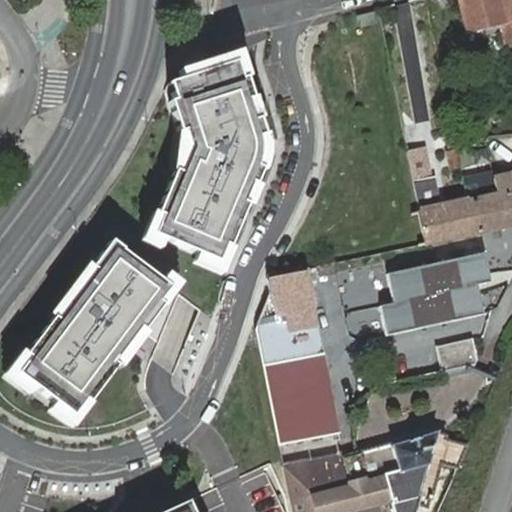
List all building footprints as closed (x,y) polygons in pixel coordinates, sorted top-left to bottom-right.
[(507,32),(498,0),(458,0),(470,42),(477,40),(474,31),(497,25),(500,34),(498,34),(500,44),(509,43),(507,32)] [(511,0),(498,0),(507,32),(509,43),(509,46),(511,45),(511,0)] [(477,40),(498,34),(500,34),(497,25),(474,31),(477,40)] [(180,81),(234,64),(240,81),(245,80),(248,79),(240,53),(177,72),(180,81)] [(197,255),(217,264),(224,247),(229,249),(247,206),(243,204),(251,185),(255,187),(261,171),(259,169),(260,139),(263,137),(258,121),(251,123),(245,103),(251,101),(245,80),(240,81),(234,64),(180,81),(172,83),(177,98),(169,100),(180,134),(183,133),(188,151),(178,175),(174,173),(156,216),(160,218),(152,237),(164,241),(197,255)] [(245,103),(251,123),(258,121),(261,120),(255,100),(251,101),(245,103)] [(177,135),(181,151),(171,172),(174,173),(178,175),(188,151),(183,133),(180,134),(177,135)] [(266,166),(268,148),(266,135),(263,137),(260,139),(259,169),(261,171),(264,173),(266,166)] [(408,152),(413,180),(429,177),(424,149),(408,152)] [(458,167),(455,149),(444,151),(448,169),(458,167)] [(495,196),(501,228),(511,225),(511,174),(491,178),(495,196)] [(247,206),(251,208),(259,189),(255,187),(251,185),(243,204),(247,206)] [(495,196),(465,203),(471,234),(497,229),(501,228),(495,196)] [(465,203),(418,213),(424,245),(471,234),(465,203)] [(140,242),(160,250),(164,241),(152,237),(160,218),(156,216),(152,215),(140,242)] [(84,401),(89,404),(117,367),(113,364),(139,329),(143,332),(162,306),(158,303),(170,287),(152,274),(108,242),(88,269),(93,272),(56,322),(52,319),(24,357),(28,360),(16,376),(34,390),(54,404),(72,418),(84,401)] [(193,264),(221,276),(232,251),(229,249),(224,247),(217,264),(197,255),(193,264)] [(482,254),(382,276),(389,308),(376,311),(383,338),(478,317),(473,291),(490,287),(482,254)] [(56,322),(93,272),(88,269),(84,266),(48,316),(52,319),(56,322)] [(332,266),(317,269),(318,274),(323,276),(334,274),(332,266)] [(152,274),(170,287),(158,303),(162,306),(164,307),(180,284),(157,267),(152,274)] [(254,335),(280,470),(325,456),(327,461),(337,458),(301,273),(270,280),(265,281),(268,297),(273,323),(257,327),(254,335)] [(121,370),(146,335),(143,332),(139,329),(113,364),(117,367),(121,370)] [(475,360),(470,340),(435,348),(440,370),(470,364),(475,360)] [(3,378),(29,397),(34,390),(16,376),(28,360),(24,357),(20,354),(3,378)] [(49,411),(73,429),(90,405),(89,404),(84,401),(72,418),(54,404),(49,411)] [(388,442),(350,454),(365,509),(386,505),(387,511),(411,511),(434,430),(389,444),(388,442)] [(286,503),(288,511),(387,511),(386,505),(365,509),(350,454),(337,458),(327,461),(325,456),(280,470),(286,503)] [(147,489),(171,486),(168,464),(144,467),(147,489)] [(190,511),(186,502),(163,511),(190,511)]
